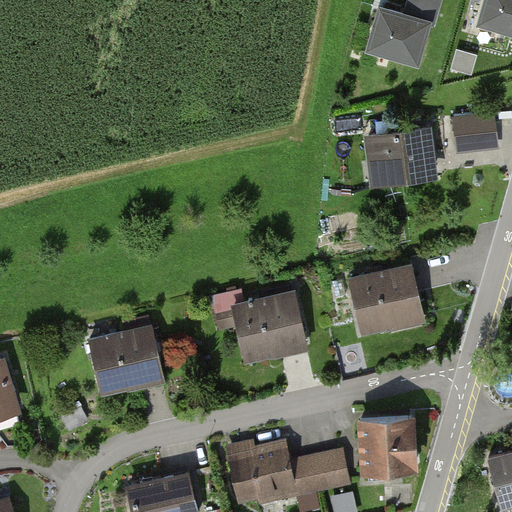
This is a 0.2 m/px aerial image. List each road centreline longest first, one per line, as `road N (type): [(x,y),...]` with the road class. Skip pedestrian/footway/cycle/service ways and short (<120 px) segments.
road 1 (residential): [(471,372),(140,438),(98,458),(80,484)]
road 2 (residential): [(511,229),(471,372)]
